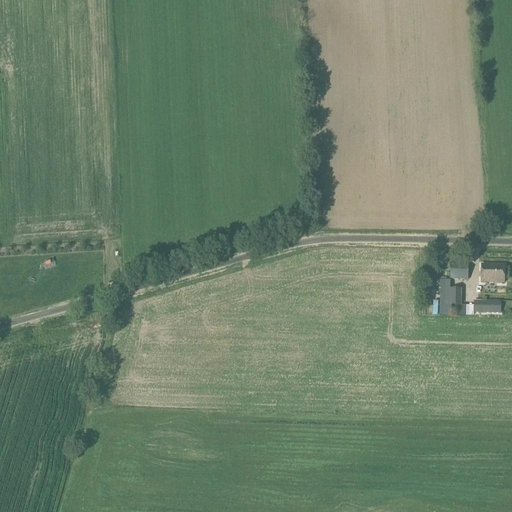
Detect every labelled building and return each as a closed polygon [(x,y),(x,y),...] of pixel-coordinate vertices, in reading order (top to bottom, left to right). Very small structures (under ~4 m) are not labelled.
[(13,99),(0,99),(0,159),(17,158),(13,99)] [(450,264),(450,281),(467,280),(468,264),(450,264)] [(504,284),(504,266),(481,265),(481,283),(504,284)] [(439,316),(451,316),(465,316),(465,306),(461,306),(461,290),(450,290),(450,282),(440,281),(439,316)] [(501,315),(501,301),(473,301),(473,314),(501,315)] [(461,324),(460,333),(471,333),(471,324),(461,324)]
